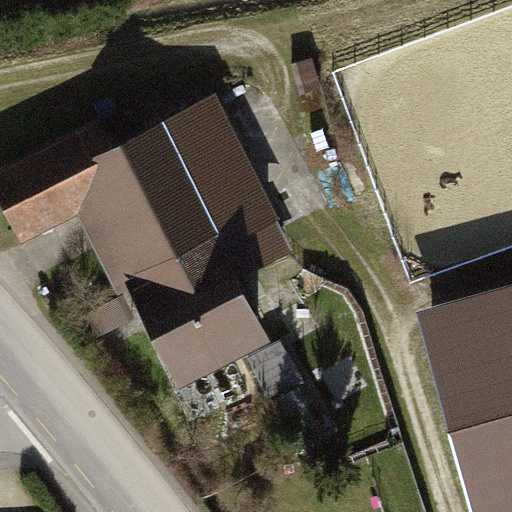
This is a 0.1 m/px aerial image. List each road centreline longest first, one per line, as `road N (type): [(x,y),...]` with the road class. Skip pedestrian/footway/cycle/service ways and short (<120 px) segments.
road 1 (track): [(0,79),(216,37),(250,37),(268,51),(280,85),(270,123),(320,218),(389,299),(454,511)]
road 2 (unclassified): [(148,511),(0,335)]
